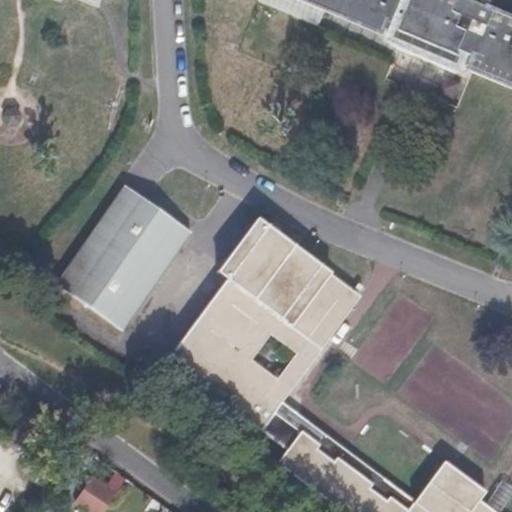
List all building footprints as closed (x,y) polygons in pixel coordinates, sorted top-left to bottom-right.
[(511,20),(483,9),(486,0),(294,0),(386,36),(388,31),(391,22),(405,28),(403,33),(465,58),(467,53),(482,59),(478,67),(476,72),(511,87),(511,20)] [(391,22),(388,31),(389,32),(397,48),(459,73),(472,68),(476,67),(478,67),(482,59),(467,53),(465,58),(403,33),(405,28),(391,22)] [(189,232),(122,186),(53,284),(120,331),(189,232)] [(407,511),(417,498),(287,404),(364,296),(256,216),(214,272),(224,279),(165,360),(271,438),(272,436),(288,448),(279,460),(345,511),(407,511)] [(58,452),(50,444),(40,453),(48,461),(58,452)] [(48,461),(40,453),(26,467),(34,475),(48,461)] [(417,498),(407,511),(496,511),(480,499),(486,492),(445,461),(417,498)] [(74,504),(89,511),(103,511),(115,490),(88,476),(74,504)]
